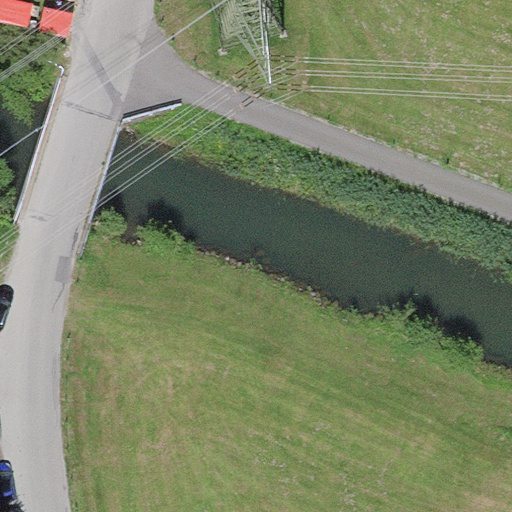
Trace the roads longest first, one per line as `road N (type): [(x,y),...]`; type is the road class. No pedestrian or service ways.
road 1 (unclassified): [(94,49),(34,286),(43,511)]
road 2 (unclassified): [(511,201),(94,49)]
